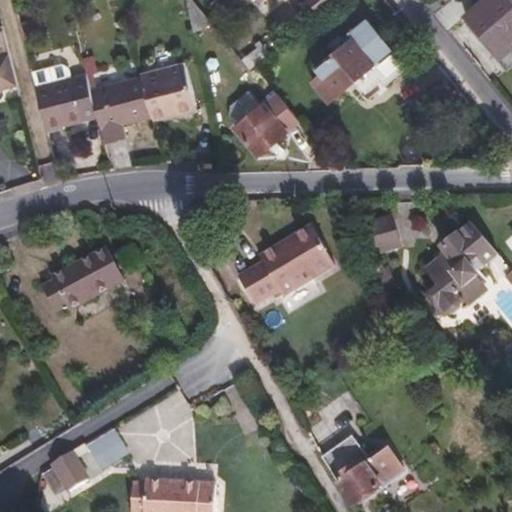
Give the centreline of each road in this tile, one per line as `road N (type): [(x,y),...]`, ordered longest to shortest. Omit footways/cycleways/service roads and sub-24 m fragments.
road 1 (track): [(157,184),(236,333),(304,511)]
road 2 (residential): [(511,174),(157,184)]
road 3 (unknown): [(236,333),(0,483)]
road 4 (residential): [(511,127),(409,0)]
road 5 (residential): [(0,211),(53,195),(157,184)]
